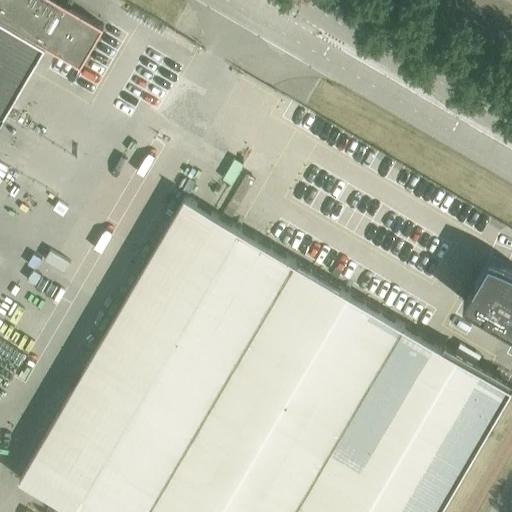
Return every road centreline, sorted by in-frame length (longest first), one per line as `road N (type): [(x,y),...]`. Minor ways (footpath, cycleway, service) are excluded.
road 1 (unclassified): [(223,0),(511,168)]
road 2 (unknown): [(487,230),(211,66)]
road 3 (unclassified): [(511,128),(297,0)]
